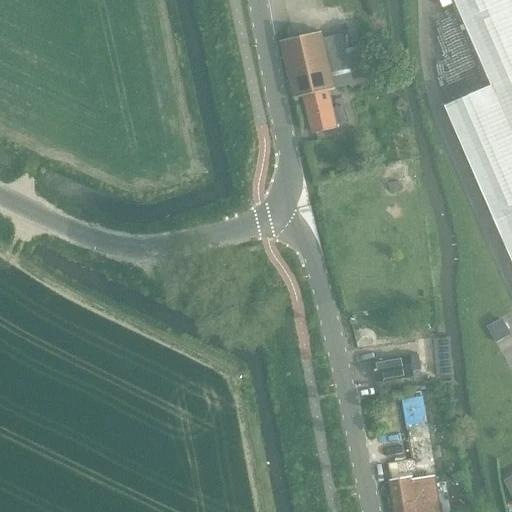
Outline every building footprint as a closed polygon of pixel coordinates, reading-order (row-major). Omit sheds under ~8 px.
[(511,261),(511,0),(453,0),(491,86),(444,106),(511,261)] [(280,42),(294,99),(304,96),(313,134),(336,128),(335,124),(345,122),(341,106),(331,109),(327,91),(333,89),(353,85),(351,73),(365,68),(361,46),(345,49),(342,34),(321,38),(320,32),(280,42)] [(500,320),(486,327),(496,343),(509,335),(500,320)] [(434,380),(446,379),(451,378),(449,341),(431,343),(434,380)] [(412,377),(411,372),(421,370),(418,355),(371,363),(375,383),(412,377)] [(390,483),(394,511),(428,511),(428,507),(433,507),(431,499),(426,499),(423,477),(390,483)]
